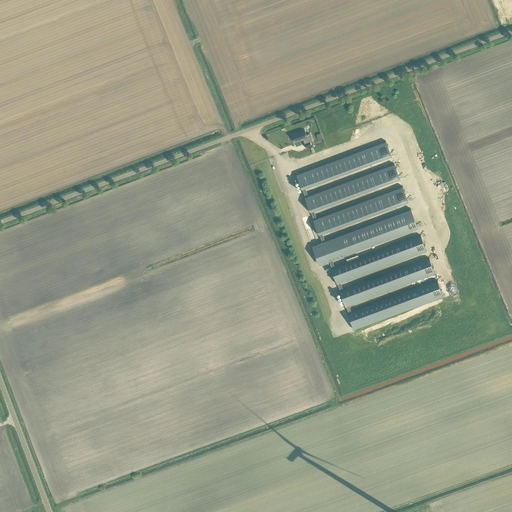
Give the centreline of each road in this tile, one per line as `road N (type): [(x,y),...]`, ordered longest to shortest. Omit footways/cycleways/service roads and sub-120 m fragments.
road 1 (unclassified): [(0,222),(511,31)]
road 2 (unclassified): [(49,511),(0,379)]
